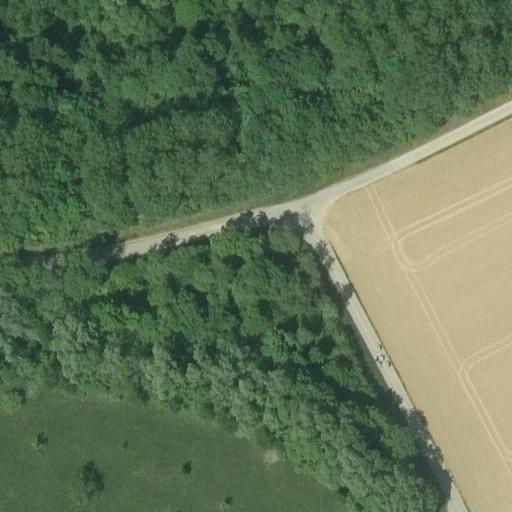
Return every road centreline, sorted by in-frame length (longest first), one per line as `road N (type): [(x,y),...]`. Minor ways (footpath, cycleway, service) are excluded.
road 1 (track): [(304,210),(459,511)]
road 2 (track): [(0,266),(94,259),(304,210)]
road 3 (track): [(511,110),(304,210)]
